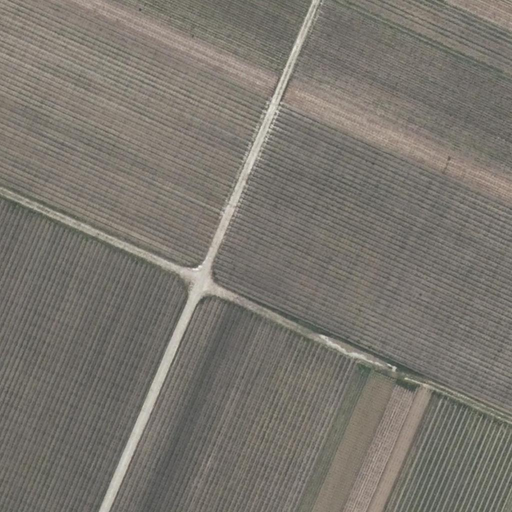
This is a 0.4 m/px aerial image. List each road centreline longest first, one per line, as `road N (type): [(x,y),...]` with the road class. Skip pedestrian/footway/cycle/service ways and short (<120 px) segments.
road 1 (track): [(0,194),(511,419)]
road 2 (track): [(196,281),(102,511)]
